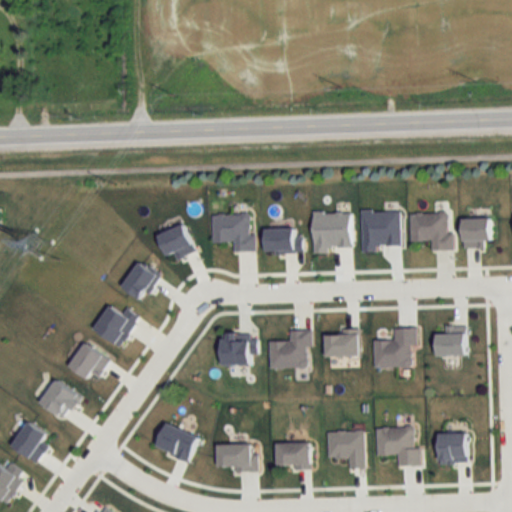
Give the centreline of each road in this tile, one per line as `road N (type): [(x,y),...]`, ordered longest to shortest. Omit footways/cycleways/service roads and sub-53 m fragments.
road 1 (tertiary): [(0,143),(511,126)]
road 2 (residential): [(89,448),(153,489),(209,511),(506,504)]
road 3 (residential): [(511,291),(223,291),(200,302)]
road 4 (residential): [(200,302),(43,511)]
road 5 (residential): [(497,292),(506,511)]
